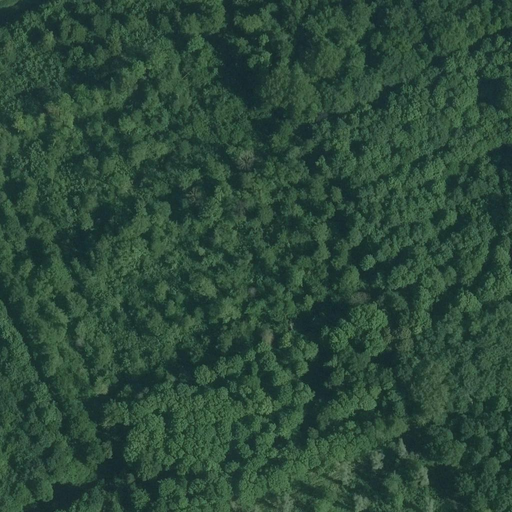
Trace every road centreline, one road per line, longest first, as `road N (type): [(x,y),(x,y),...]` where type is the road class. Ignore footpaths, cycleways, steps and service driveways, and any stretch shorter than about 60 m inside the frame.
road 1 (track): [(458,511),(393,378),(374,298),(226,0)]
road 2 (track): [(38,511),(123,453),(282,390),(511,269)]
